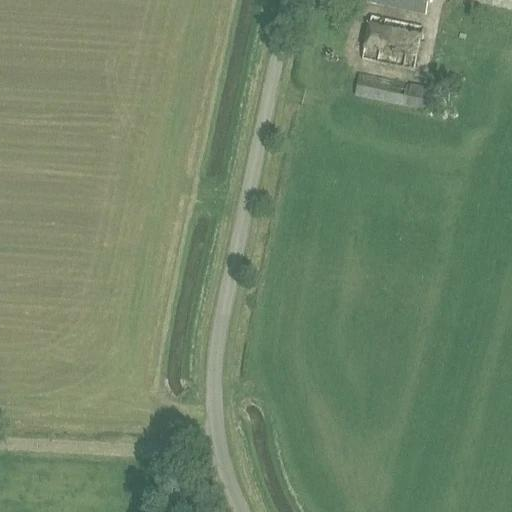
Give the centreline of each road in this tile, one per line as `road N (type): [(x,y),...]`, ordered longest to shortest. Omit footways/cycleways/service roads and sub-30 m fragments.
road 1 (unclassified): [(239,511),(220,450),(218,362),(293,0)]
road 2 (unknown): [(0,442),(172,451),(199,457),(229,483)]
